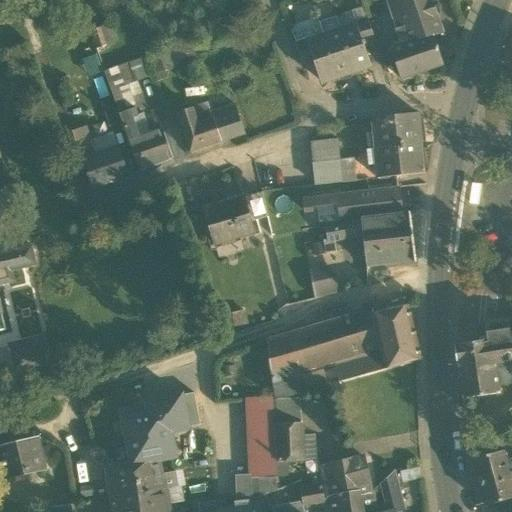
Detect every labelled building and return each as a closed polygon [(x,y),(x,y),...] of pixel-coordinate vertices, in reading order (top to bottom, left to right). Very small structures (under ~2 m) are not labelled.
[(0,0),(0,18),(8,16),(17,13),(12,0),(0,0)] [(396,0),(409,43),(432,35),(433,37),(443,33),(431,0),(396,0)] [(318,23),(321,33),(352,22),(348,12),(318,23)] [(357,27),(364,45),(375,41),(367,19),(355,23),(356,27),(357,27)] [(356,27),(341,32),(353,71),(370,65),(364,45),(357,27),(356,27)] [(338,76),(353,71),(341,32),(325,38),(338,76)] [(397,66),(402,80),(443,66),(433,37),(432,35),(409,43),(391,49),(397,66)] [(321,82),(338,76),(325,38),(309,43),(307,44),(314,62),(321,82)] [(295,43),(303,66),(314,62),(307,44),(309,43),(307,39),(295,43)] [(172,45),(157,50),(165,71),(179,66),(172,45)] [(385,70),(397,66),(391,49),(389,46),(377,50),(385,70)] [(8,52),(15,74),(32,67),(25,47),(8,52)] [(153,76),(165,71),(157,50),(146,54),(153,76)] [(215,82),(219,91),(247,82),(236,50),(220,56),(227,78),(215,82)] [(105,72),(119,114),(135,108),(127,86),(137,82),(130,63),(105,72)] [(102,107),(109,126),(118,123),(111,104),(102,107)] [(177,114),(190,153),(245,134),(235,105),(210,114),(207,104),(177,114)] [(119,114),(129,141),(139,137),(133,118),(138,116),(135,108),(119,114)] [(373,123),(376,148),(419,144),(421,144),(418,114),(388,117),(389,121),(373,123)] [(84,160),(95,156),(89,138),(85,127),(72,132),(82,161),(84,160)] [(162,129),(139,137),(129,141),(140,171),(173,159),(162,129)] [(108,131),(89,138),(95,156),(114,149),(108,131)] [(342,182),(340,161),(337,140),(311,142),(314,163),(316,185),(342,182)] [(422,174),(419,144),(376,148),(374,148),(377,178),(422,174)] [(85,162),(94,187),(128,176),(118,148),(114,149),(95,156),(84,160),(82,161),(82,162),(85,162)] [(409,213),(401,214),(398,188),(367,191),(304,199),(302,199),(303,209),(304,209),(304,211),(312,210),(312,208),(339,205),(341,222),(361,219),(363,235),(366,267),(415,262),(409,213)] [(244,198),(251,221),(268,216),(262,193),(244,198)] [(205,210),(215,245),(254,233),(251,221),(244,198),(205,210)] [(324,225),(327,241),(363,235),(361,219),(341,222),(324,225)] [(0,272),(10,270),(35,265),(31,246),(0,253),(0,272)] [(311,272),(315,298),(343,291),(336,267),(311,272)] [(0,283),(13,281),(10,270),(0,272),(0,283)] [(382,354),(386,369),(416,361),(421,360),(409,306),(373,314),(371,315),(380,348),(382,354)] [(266,342),(275,399),(306,391),(300,371),(380,348),(371,315),(373,314),(372,311),(266,342)] [(511,321),(485,326),(488,341),(459,346),(456,346),(454,346),(462,400),(500,394),(499,386),(511,383),(511,321)] [(10,345),(13,361),(45,353),(42,338),(10,345)] [(45,353),(13,361),(16,371),(48,363),(45,353)] [(316,371),(320,387),(386,369),(382,354),(316,371)] [(193,393),(181,396),(188,427),(200,425),(193,393)] [(129,447),(134,463),(160,460),(159,460),(175,457),(170,431),(188,427),(181,396),(148,402),(148,407),(122,412),(129,447)] [(275,399),(276,424),(301,423),(300,398),(275,399)] [(247,401),(250,479),(276,478),(276,472),(275,465),(273,400),(247,401)] [(303,461),(301,423),(276,424),(278,462),(303,461)] [(0,435),(0,447),(20,443),(17,431),(0,435)] [(5,466),(8,479),(46,470),(45,466),(42,455),(39,456),(36,447),(40,446),(38,438),(20,443),(0,447),(0,462),(1,467),(5,466)] [(477,477),(485,506),(505,501),(511,498),(511,473),(510,474),(503,452),(473,460),(477,477)] [(323,469),(327,497),(357,491),(359,495),(371,493),(363,458),(323,469)] [(134,463),(139,494),(165,489),(163,476),(160,460),(134,463)] [(111,498),(114,498),(139,494),(134,463),(106,467),(111,498)] [(380,484),(386,506),(387,511),(390,511),(395,511),(394,511),(395,511),(405,510),(395,474),(393,472),(380,484)] [(165,489),(179,487),(175,474),(163,476),(165,489)] [(237,502),(249,500),(250,479),(236,480),(237,502)] [(300,490),(303,507),(328,502),(327,497),(324,498),(322,486),(300,490)] [(169,511),(168,506),(165,489),(139,494),(141,511),(169,511)] [(375,511),(374,508),(371,493),(359,495),(357,491),(327,497),(328,502),(329,511),(375,511)] [(141,511),(139,494),(114,498),(115,511),(141,511)] [(268,511),(264,494),(249,500),(250,511),(268,511)] [(238,509),(238,511),(250,511),(249,500),(237,502),(238,509)] [(198,505),(199,511),(215,511),(216,511),(222,511),(220,501),(198,505)]
